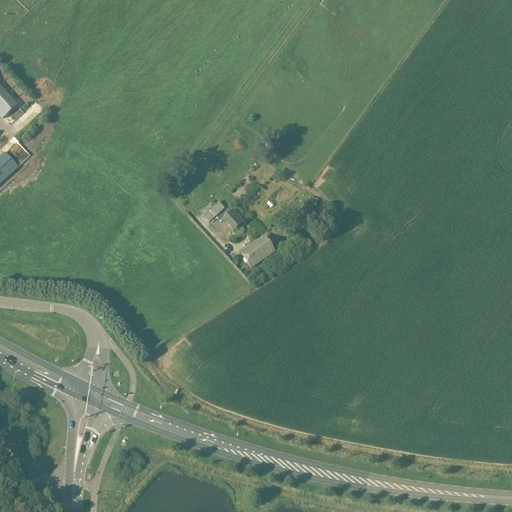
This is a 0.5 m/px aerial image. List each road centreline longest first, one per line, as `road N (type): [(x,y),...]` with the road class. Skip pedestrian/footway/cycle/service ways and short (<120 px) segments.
road 1 (primary): [(511,499),(312,472),(87,395)]
road 2 (track): [(313,0),(191,165),(186,193),(197,214)]
road 3 (unclassified): [(87,395),(98,348),(87,318),(0,302)]
